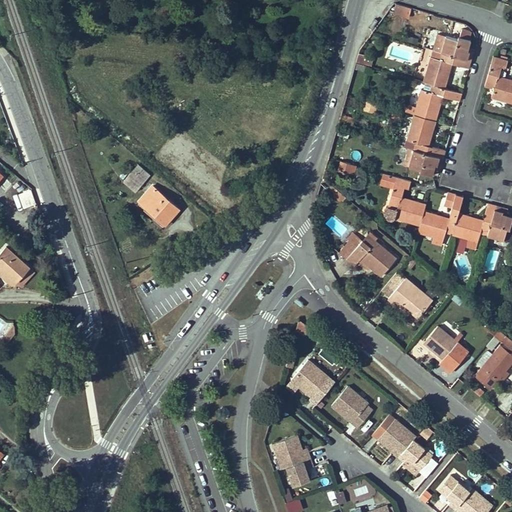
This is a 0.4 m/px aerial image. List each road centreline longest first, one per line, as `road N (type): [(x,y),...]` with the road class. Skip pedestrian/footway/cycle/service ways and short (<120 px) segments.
road 1 (primary): [(98,498),(122,445),(269,230)]
road 2 (residential): [(511,457),(338,311),(310,270)]
road 3 (primary): [(269,230),(210,297),(103,449)]
road 4 (residential): [(310,270),(280,297),(260,331),(239,435),(250,511)]
road 5 (tertiary): [(87,297),(0,62)]
road 6 (primary): [(356,0),(319,132),(282,213)]
road 7 (residential): [(471,141),(459,159),(462,174),(473,184),(495,183),(506,154),(479,138)]
road 8 (unknown): [(269,230),(145,283)]
road 9 (tertiary): [(44,414),(94,336),(87,297)]
road 10 (tertiary): [(87,297),(80,334),(47,386),(44,414)]
road 11 (residential): [(491,22),(466,109),(471,141)]
road 12 (residential): [(416,511),(323,436)]
